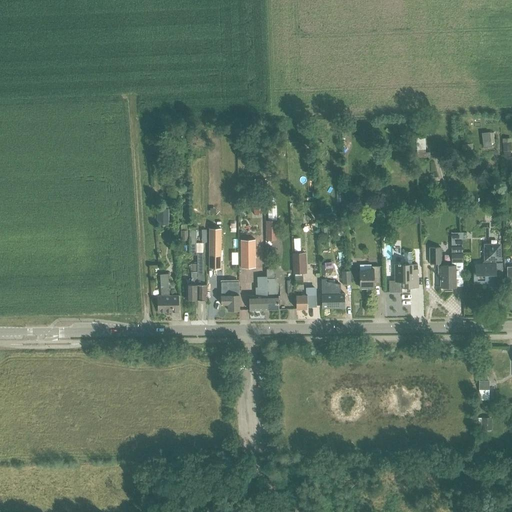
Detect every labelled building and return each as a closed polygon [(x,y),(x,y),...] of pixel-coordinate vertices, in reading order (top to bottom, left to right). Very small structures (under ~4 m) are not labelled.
[(258,129),(249,130),(250,142),(258,141),(258,129)] [(425,138),(416,138),(417,158),(431,158),(430,153),(426,153),(425,138)] [(491,140),(482,141),(483,148),(491,147),(491,140)] [(263,213),(263,200),(254,200),(254,213),(263,213)] [(386,200),(378,201),(378,210),(387,210),(386,200)] [(276,206),(268,206),(268,221),(276,221),(276,206)] [(168,210),(156,210),(156,226),(169,225),(168,210)] [(417,211),(409,212),(410,224),(419,223),(417,211)] [(268,221),(266,221),(266,241),(276,241),(276,221),(268,221)] [(196,228),(190,228),(190,241),(189,255),(195,256),(197,256),(197,259),(197,264),(196,272),(197,272),(197,301),(206,300),(206,285),(203,285),(203,259),(203,253),(204,244),(196,244),(196,241),(196,228)] [(221,238),(221,229),(209,229),(209,268),(221,268),(221,238)] [(462,274),(462,254),(462,240),(465,240),(465,233),(460,233),(459,233),(449,233),(450,248),(450,262),(450,266),(440,266),(440,264),(439,248),(428,248),(429,264),(437,264),(437,274),(434,274),(435,288),(455,288),(455,274),(462,274)] [(255,268),(255,240),(241,240),(241,268),(255,268)] [(496,287),(496,261),(495,261),(495,260),(500,260),(499,245),(485,246),(486,260),(482,263),(475,263),(475,274),(473,274),(474,282),(488,282),(488,287),(496,287)] [(403,252),(403,264),(393,264),(393,275),(397,275),(397,282),(389,282),(389,281),(387,281),(388,293),(398,293),(398,289),(417,288),(417,271),(417,266),(411,266),(411,264),(410,264),(410,252),(403,252)] [(305,253),(294,254),(295,275),(296,309),(307,308),(307,307),(316,307),(315,289),(307,289),(307,294),(302,294),(302,289),(304,289),(304,281),(302,281),(302,274),(306,270),(305,253)] [(196,272),(197,264),(190,265),(190,272),(192,272),(191,285),(186,285),(186,301),(197,301),(197,272),(196,272)] [(365,271),(358,272),(358,271),(349,271),(350,280),(358,279),(359,290),(373,289),(373,287),(380,286),(379,266),(378,266),(370,266),(370,269),(365,270),(365,271)] [(281,296),(280,287),(273,288),(273,278),(275,278),(274,269),(266,269),(267,277),(266,277),(267,305),(267,310),(279,310),(279,296),(281,296)] [(157,313),(177,312),(177,297),(168,297),(167,275),(159,275),(160,297),(156,297),(157,313)] [(267,305),(266,277),(258,277),(258,288),(256,288),(256,296),(249,296),(250,310),(267,310),(267,305)] [(326,279),(321,279),(321,284),(321,294),(322,307),(344,307),(344,293),(340,293),(339,284),(331,284),(330,284),(326,284),(326,279)] [(221,295),(221,300),(221,305),(224,305),(228,305),(228,307),(228,311),(234,311),(240,310),(240,303),(240,294),(239,294),(239,289),(239,282),(236,282),(225,282),(222,282),(222,289),(221,289),(221,295)] [(489,382),(479,382),(479,390),(489,390),(489,382)]
